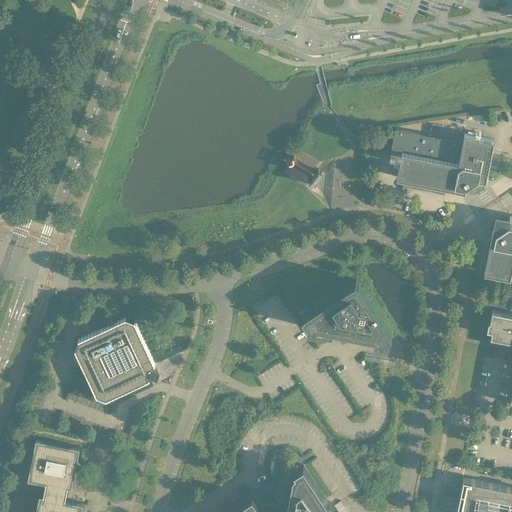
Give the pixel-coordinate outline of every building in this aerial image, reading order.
[(392,142),(389,156),(400,158),(397,177),(404,178),(446,187),(463,190),(466,191),(466,190),(475,192),(484,186),(485,180),(486,180),(494,139),(464,133),(463,141),(395,127),(392,142)] [(492,231),(484,271),(496,274),(499,274),(511,277),(511,269),(511,216),(510,216),(509,219),(507,218),(504,218),(502,219),(502,218),(501,218),(500,218),(499,218),(499,219),(498,219),(498,220),(498,221),(498,222),(496,223),(495,231),(492,231)] [(307,323),(306,327),(317,329),(318,331),(338,335),(337,336),(351,338),(352,338),(371,342),(373,341),(383,343),(384,338),(393,333),(356,278),(302,314),(307,323)] [(0,511),(122,511),(133,458),(132,458),(145,392),(166,396),(182,316),(93,298),(91,304),(75,301),(71,321),(68,321),(59,366),(50,365),(39,418),(36,432),(50,435),(45,455),(15,449),(6,490),(3,489),(0,501),(0,511)] [(511,312),(492,309),(490,320),(489,320),(487,328),(492,329),(490,336),(511,339),(511,392),(511,398),(511,312)] [(277,455),(272,484),(268,483),(266,492),(276,494),(284,457),(277,455)] [(335,511),(329,503),(330,501),(328,501),(304,464),(294,471),(295,473),(293,475),(286,509),(264,505),(259,503),(253,494),(226,511),(335,511)] [(511,511),(511,486),(472,479),(472,478),(463,476),(455,511),(511,511)]
